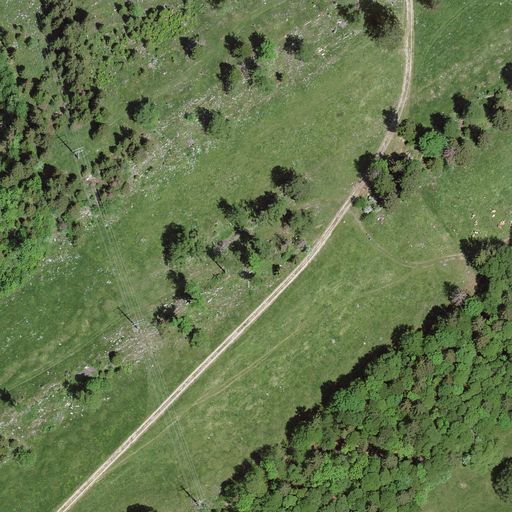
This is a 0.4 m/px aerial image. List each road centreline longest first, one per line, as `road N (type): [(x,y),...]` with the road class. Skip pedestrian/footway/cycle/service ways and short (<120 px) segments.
road 1 (track): [(61,511),(313,253),(345,208),(405,94),(407,0)]
road 2 (track): [(0,394),(312,208),(345,208),(380,249),(409,265),(474,253),(511,233)]
